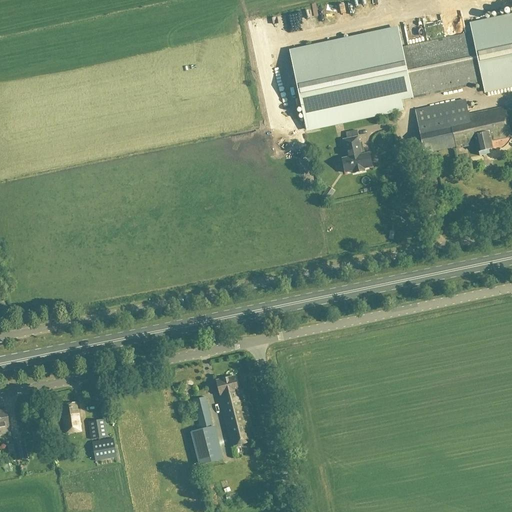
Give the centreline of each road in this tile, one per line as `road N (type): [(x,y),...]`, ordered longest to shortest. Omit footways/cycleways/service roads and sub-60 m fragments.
road 1 (primary): [(0,365),(511,259)]
road 2 (unclassified): [(0,337),(511,233)]
road 3 (unclassified): [(0,395),(261,342)]
road 4 (unclassified): [(261,342),(511,289)]
road 5 (unclassified): [(296,511),(261,342)]
